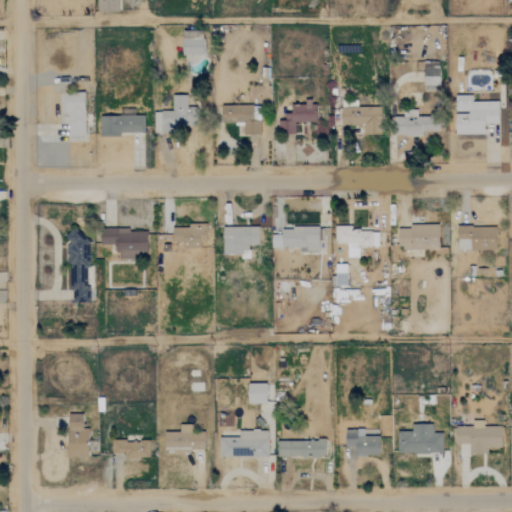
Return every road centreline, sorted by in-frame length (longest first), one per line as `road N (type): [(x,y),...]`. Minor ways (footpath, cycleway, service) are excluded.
road 1 (residential): [(25,511),(18,0)]
road 2 (residential): [(19,181),(511,175)]
road 3 (residential): [(25,503),(511,497)]
